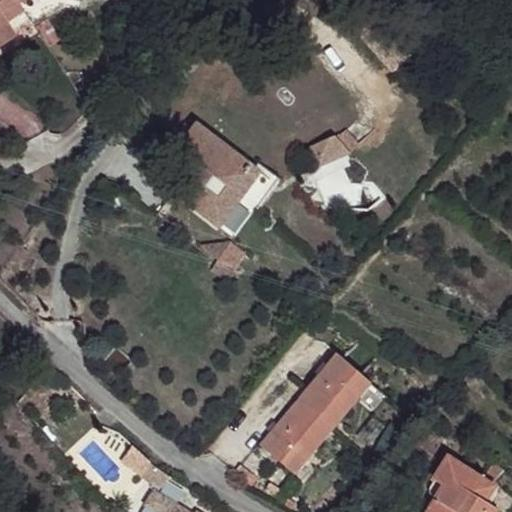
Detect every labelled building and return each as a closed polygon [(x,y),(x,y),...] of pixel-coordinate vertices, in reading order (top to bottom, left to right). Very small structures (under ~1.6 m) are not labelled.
[(0,0),(0,30),(15,19),(7,5),(13,0),(0,0)] [(261,173),(196,124),(179,146),(195,160),(175,189),(221,224),(261,173)] [(339,140),(313,150),(321,169),(354,157),(339,140)] [(368,382),(336,353),(257,447),(288,476),(368,382)] [(485,486),(434,455),(420,478),(428,484),(412,511),(484,511),(487,508),(477,499),(485,486)] [(169,477),(149,461),(140,474),(151,483),(153,481),(162,486),(169,477)] [(197,511),(158,486),(146,504),(156,511),(197,511)]
